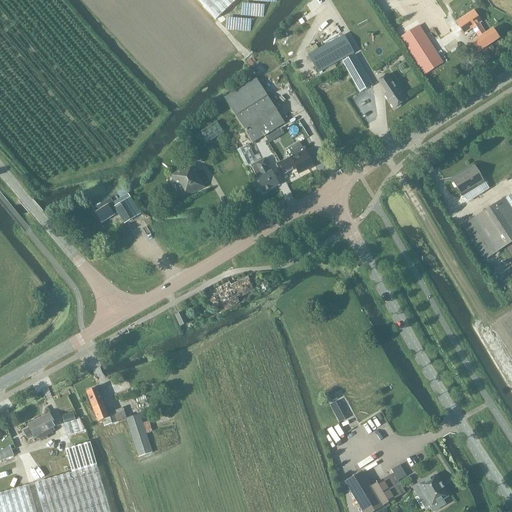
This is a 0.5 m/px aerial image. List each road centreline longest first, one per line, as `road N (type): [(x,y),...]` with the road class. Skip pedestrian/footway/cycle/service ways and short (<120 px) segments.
road 1 (tertiary): [(511,504),(325,191)]
road 2 (tertiary): [(124,317),(325,191)]
road 3 (tertiary): [(325,191),(511,73)]
road 4 (tertiary): [(124,317),(0,169)]
road 5 (tertiary): [(0,385),(124,317)]
